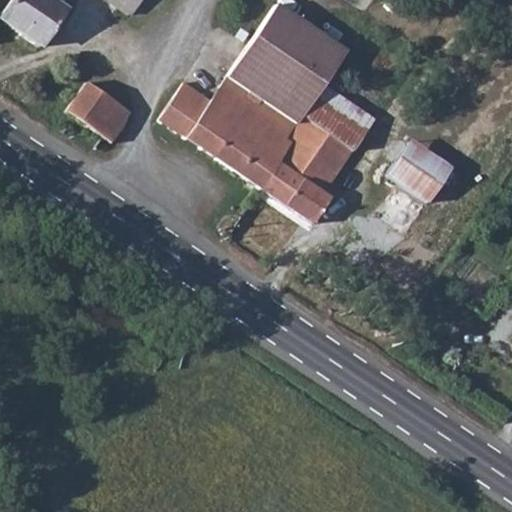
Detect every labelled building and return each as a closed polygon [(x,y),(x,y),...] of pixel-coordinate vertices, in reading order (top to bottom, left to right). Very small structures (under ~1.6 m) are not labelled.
[(63,10),(48,0),(9,0),(0,14),(0,21),(38,47),(63,10)] [(106,0),(128,15),(138,0),(106,0)] [(273,6),(225,77),(267,106),(295,124),(300,116),(322,86),(343,53),(273,6)] [(225,77),(209,101),(184,139),(238,176),(256,148),(245,141),(267,106),(225,77)] [(64,112),(110,144),(117,132),(128,114),(84,83),(64,112)] [(156,120),(184,139),(209,101),(182,83),(156,120)] [(371,120),(322,86),(300,116),(351,150),(371,120)] [(279,163),(291,143),(285,139),(295,124),(267,106),(245,141),(256,148),(238,176),(260,190),(279,163)] [(300,116),(295,124),(285,139),(291,143),(337,172),(351,150),(300,116)] [(448,171),(407,142),(385,176),(425,204),(448,171)] [(328,184),(330,182),(337,172),(291,143),(279,163),(301,178),(283,205),(311,224),(328,198),(321,194),(328,184)] [(301,178),(279,163),(260,190),(283,205),(301,178)] [(356,295),(363,284),(315,253),(307,264),(329,277),(326,280),(344,292),(347,288),(356,295)]
